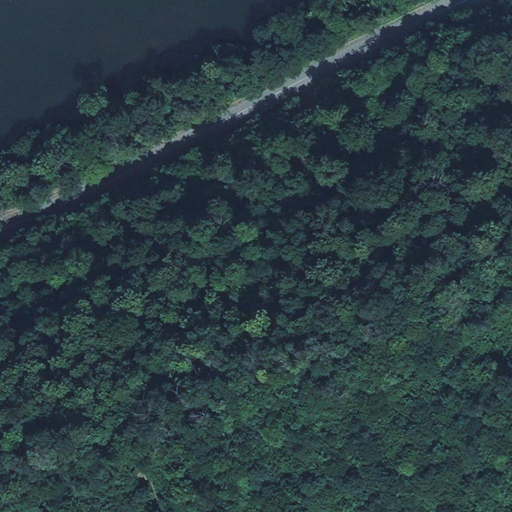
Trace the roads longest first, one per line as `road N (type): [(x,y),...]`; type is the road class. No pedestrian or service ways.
road 1 (secondary): [(0,228),(452,4)]
road 2 (track): [(125,511),(417,387),(511,382)]
